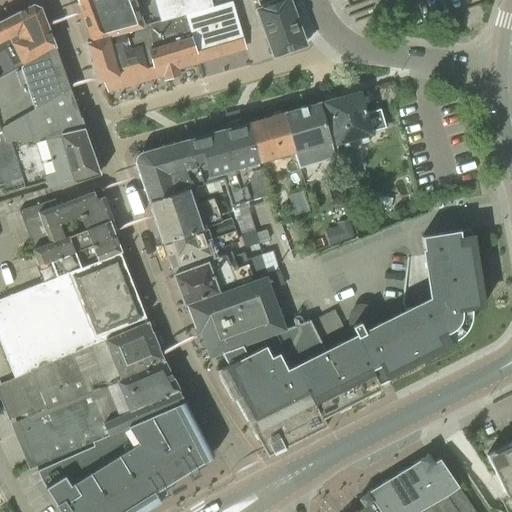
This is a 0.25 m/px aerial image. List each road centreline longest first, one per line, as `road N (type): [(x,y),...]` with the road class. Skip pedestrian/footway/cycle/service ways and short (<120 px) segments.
road 1 (tertiary): [(266,490),(511,362)]
road 2 (residential): [(511,69),(358,49),(335,35),(315,0)]
